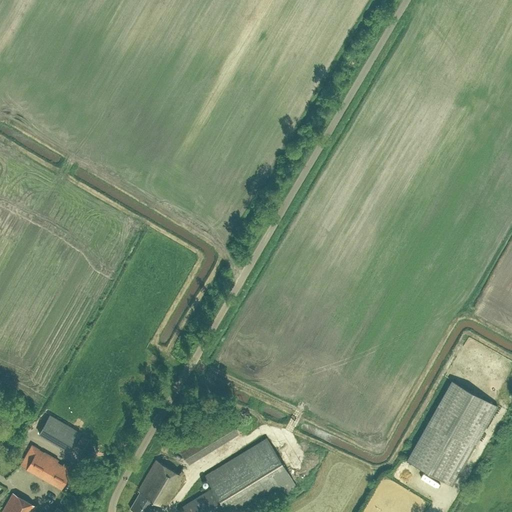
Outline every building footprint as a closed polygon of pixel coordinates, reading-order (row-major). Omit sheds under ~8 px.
[(451,486),(497,405),(452,380),(406,461),(451,486)] [(211,433),(174,437),(183,459),(195,454),(207,452),(219,447),(215,448),(239,437),(237,421),(236,422),(211,433)] [(52,423),(49,429),(67,439),(71,433),(52,423)] [(43,435),(65,448),(69,441),(47,429),(43,435)] [(250,511),(295,484),(266,438),(204,476),(212,488),(178,508),(180,511),(250,511)] [(70,469),(30,446),(19,465),(59,488),(70,469)] [(164,506),(183,475),(156,460),(138,491),(139,492),(130,508),(136,511),(146,511),(154,500),(164,506)] [(391,491),(394,486),(384,479),(381,485),(391,491)] [(32,511),(36,506),(12,493),(2,511),(32,511)]
